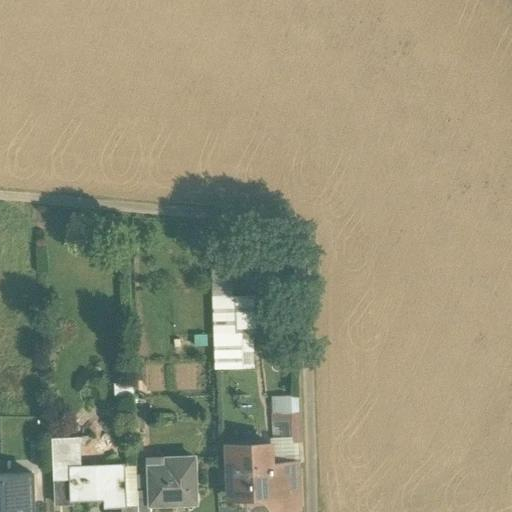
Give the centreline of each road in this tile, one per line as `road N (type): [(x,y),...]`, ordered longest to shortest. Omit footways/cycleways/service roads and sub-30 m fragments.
road 1 (track): [(314,511),(306,231),(0,203)]
road 2 (track): [(306,231),(408,0)]
